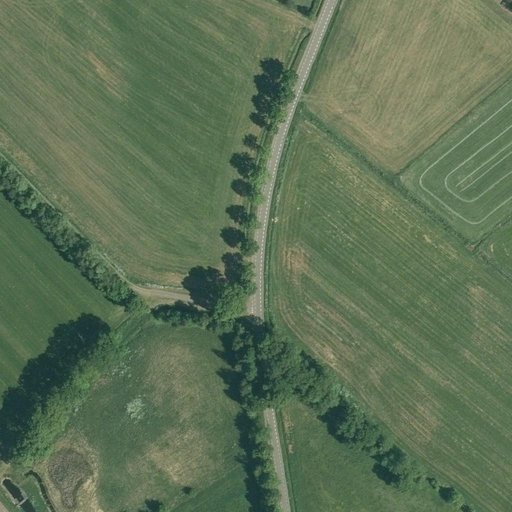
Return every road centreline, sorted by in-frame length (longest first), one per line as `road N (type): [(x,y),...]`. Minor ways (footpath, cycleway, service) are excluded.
road 1 (tertiary): [(285,511),(258,317),(262,218),(285,121),(332,0)]
road 2 (track): [(2,473),(34,451),(63,403),(162,294)]
road 3 (track): [(0,156),(133,287),(162,294)]
